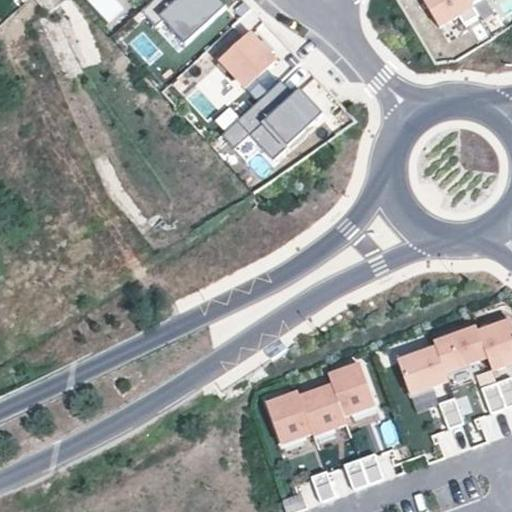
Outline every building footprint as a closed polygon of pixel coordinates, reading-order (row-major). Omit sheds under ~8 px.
[(164,21),(186,46),(227,8),(220,0),(154,0),(142,12),(156,28),(164,21)] [(473,5),(469,0),(422,0),(438,26),(473,5)] [(244,41),(214,69),(230,85),(239,96),(269,68),(244,41)] [(230,85),(214,69),(208,75),(223,91),(230,85)] [(252,109),(237,123),(250,136),(274,162),(324,116),(300,90),(294,95),(282,81),(252,109)] [(237,123),(222,137),(235,150),(250,136),(237,123)] [(488,360),(493,371),(511,364),(511,322),(511,321),(478,333),(488,360)] [(434,343),(436,348),(446,375),(488,360),(478,333),(477,328),(434,343)] [(446,375),(436,348),(398,362),(411,395),(448,382),(446,375)] [(373,401),(358,360),(327,371),(330,381),(297,393),(296,388),(264,399),(279,440),(310,428),(311,431),(344,419),(341,412),(373,401)] [(511,378),(497,384),(506,409),(511,407),(511,378)] [(506,409),(497,384),(482,389),(491,415),(506,409)] [(464,425),(455,399),(440,405),(449,430),(464,425)] [(394,419),(378,423),(384,446),(399,442),(394,419)] [(369,486),(384,481),(375,456),(360,461),(369,486)] [(345,467),(354,491),(369,486),(360,461),(345,467)] [(312,479),(321,504),(336,498),(327,473),(312,479)]
